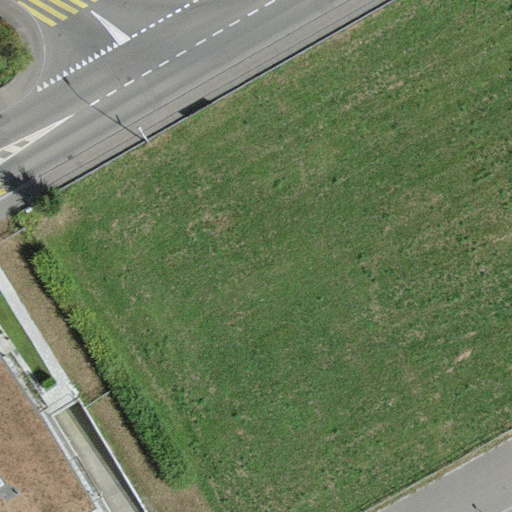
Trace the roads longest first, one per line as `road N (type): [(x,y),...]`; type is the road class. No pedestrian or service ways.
road 1 (secondary): [(144,73),(0,154)]
road 2 (secondary): [(270,0),(144,73)]
